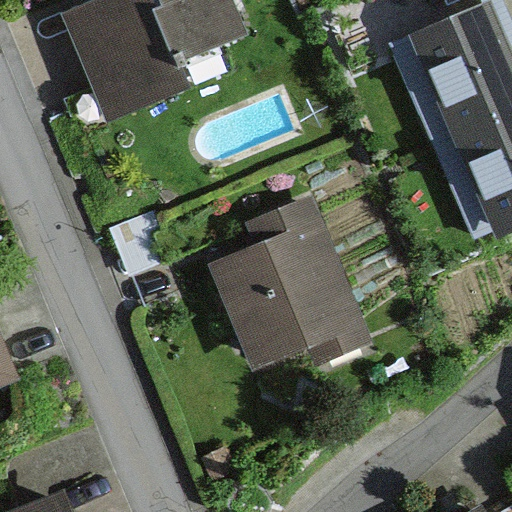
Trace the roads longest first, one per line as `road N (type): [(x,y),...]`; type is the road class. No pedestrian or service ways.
road 1 (residential): [(156,511),(0,127)]
road 2 (residential): [(355,511),(511,366)]
